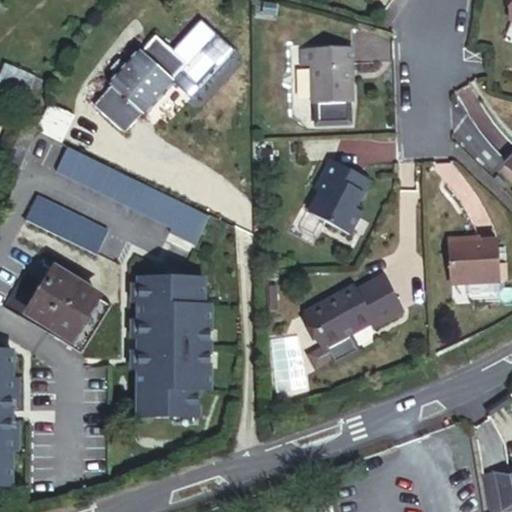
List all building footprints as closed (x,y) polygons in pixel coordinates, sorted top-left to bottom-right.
[(279,6),(265,5),(263,17),(277,19),(279,6)] [(186,67),(157,40),(142,56),(139,54),(108,88),(111,90),(93,110),(121,136),(139,117),(142,119),(173,85),(171,83),(186,67)] [(352,103),(350,48),(308,49),(309,68),(310,104),(313,104),(313,125),(349,124),(349,103),(352,103)] [(309,68),(308,49),(297,49),(298,69),(309,68)] [(47,79),(11,62),(0,84),(0,85),(36,103),(47,79)] [(64,142),(73,118),(48,109),(39,133),(64,142)] [(1,142),(4,143),(26,153),(38,130),(11,118),(1,142)] [(26,153),(4,143),(0,152),(0,157),(19,168),(26,153)] [(197,242),(209,216),(64,154),(53,179),(197,242)] [(365,181),(328,161),(312,191),(316,193),(305,214),(345,235),(357,212),(351,208),(365,181)] [(511,161),(503,172),(511,179),(511,161)] [(36,198),(23,223),(95,259),(108,234),(36,198)] [(473,243),(443,245),(445,287),(492,285),(490,242),(473,243)] [(109,311),(53,276),(25,319),(51,335),(47,341),(78,360),(109,311)] [(207,405),(209,279),(133,277),(130,433),(199,434),(199,405),(207,405)] [(347,290),(300,315),(328,367),(352,354),(343,337),(364,326),(367,330),(394,316),(375,281),(349,294),(347,290)] [(277,290),(263,290),(264,312),(278,312),(277,290)] [(14,384),(15,353),(0,352),(0,501),(15,502),(19,384),(14,384)] [(511,470),(499,473),(482,475),(487,511),(505,511),(507,511),(511,511),(511,470)] [(487,511),(482,475),(470,477),(477,511),(487,511)]
